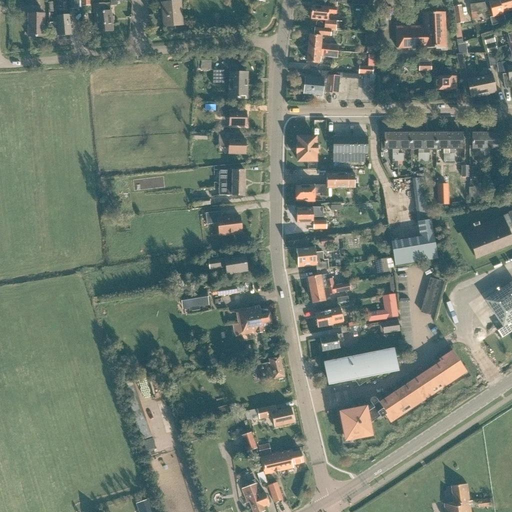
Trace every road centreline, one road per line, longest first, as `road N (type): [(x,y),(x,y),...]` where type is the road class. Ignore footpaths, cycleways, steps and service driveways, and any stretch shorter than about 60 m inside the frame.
road 1 (residential): [(304,404),(275,253),(276,111)]
road 2 (residential): [(304,404),(374,388),(457,338),(471,343),(499,388)]
road 3 (residential): [(511,112),(276,111)]
road 4 (tertiary): [(328,501),(499,388)]
road 5 (residential): [(136,52),(280,43)]
road 6 (residential): [(0,65),(136,52)]
